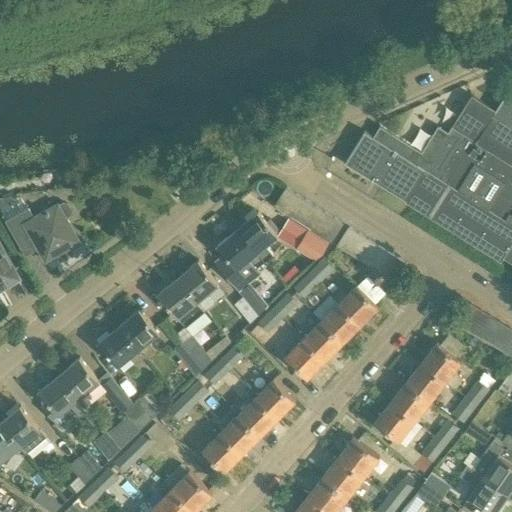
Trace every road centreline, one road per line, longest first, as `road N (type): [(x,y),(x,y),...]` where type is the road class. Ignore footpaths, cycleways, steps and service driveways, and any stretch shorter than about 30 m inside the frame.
road 1 (residential): [(0,359),(250,159),(283,143)]
road 2 (residential): [(236,511),(451,268)]
road 3 (residential): [(283,143),(511,47)]
road 4 (residential): [(451,268),(295,168),(283,143)]
